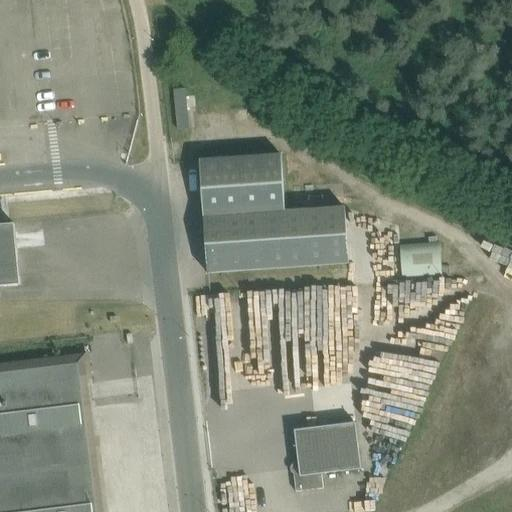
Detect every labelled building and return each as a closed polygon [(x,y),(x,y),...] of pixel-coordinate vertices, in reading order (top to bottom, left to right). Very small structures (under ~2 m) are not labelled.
[(193,126),(186,88),(174,90),(181,128),(193,126)] [(201,161),(201,162),(208,273),(228,272),(350,263),(346,205),(285,209),(281,155),(201,161)] [(0,225),(0,286),(21,285),(15,224),(0,225)] [(400,244),(403,277),(444,274),(441,240),(400,244)] [(107,511),(91,383),(87,353),(0,364),(0,511),(107,511)] [(357,424),(295,430),(299,464),(297,465),(294,468),(297,492),(324,489),(322,472),(362,468),(357,424)]
